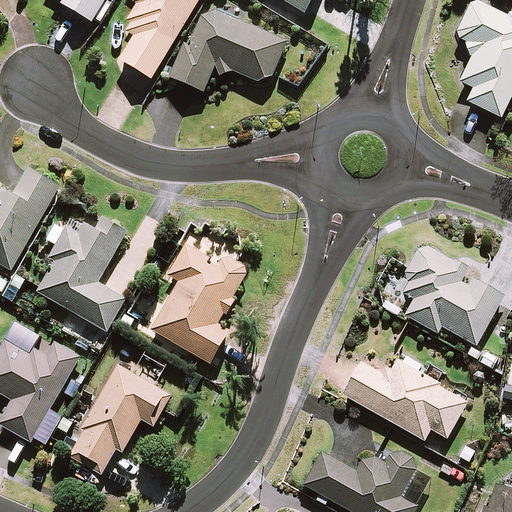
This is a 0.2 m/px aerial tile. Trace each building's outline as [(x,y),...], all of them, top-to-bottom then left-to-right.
[(63,6),(94,25),(97,20),(102,23),(112,6),(107,3),(108,0),(57,0),(64,4),(63,6)] [(200,0),(137,0),(135,4),(137,5),(128,22),(133,25),(128,33),(136,38),(121,63),(153,81),(200,0)] [(280,0),(307,16),(315,0),(280,0)] [(508,19),(473,2),(456,38),(465,43),(471,60),(460,83),(474,90),(467,103),(501,119),(511,95),(511,14),(508,19)] [(206,94),(217,68),(221,78),(234,73),(261,84),(272,80),(287,44),(207,10),(190,49),(185,46),(171,80),(206,94)] [(0,265),(13,273),(62,189),(30,171),(14,198),(0,189),(0,265)] [(128,234),(103,221),(97,233),(73,219),(50,260),(56,263),(39,294),(109,334),(128,301),(99,285),(128,234)] [(225,257),(218,269),(205,261),(207,257),(186,246),(169,277),(180,284),(153,332),(212,365),(230,334),(218,328),(250,272),(225,257)] [(476,346),(503,295),(471,278),(466,287),(460,284),(468,270),(422,246),(404,280),(410,283),(404,295),(414,300),(405,317),(438,334),(441,328),(476,346)] [(55,345),(48,357),(35,350),(42,337),(18,323),(0,354),(0,394),(13,402),(0,425),(32,444),(81,359),(55,345)] [(419,374),(423,366),(408,358),(403,365),(398,362),(388,380),(361,365),(343,397),(424,442),(430,430),(447,439),(467,403),(437,387),(438,385),(419,374)] [(172,397),(120,367),(83,431),(86,432),(71,458),(102,476),(118,449),(124,453),(142,421),(155,428),(172,397)] [(511,383),(502,383),(502,401),(511,401),(511,383)] [(304,486),(319,495),(315,501),(326,507),(330,501),(350,511),(415,511),(418,507),(401,497),(418,468),(392,453),(385,464),(367,454),(356,473),(322,454),(304,486)] [(511,511),(511,490),(496,485),(488,508),(483,507),(481,511),(511,511)]
